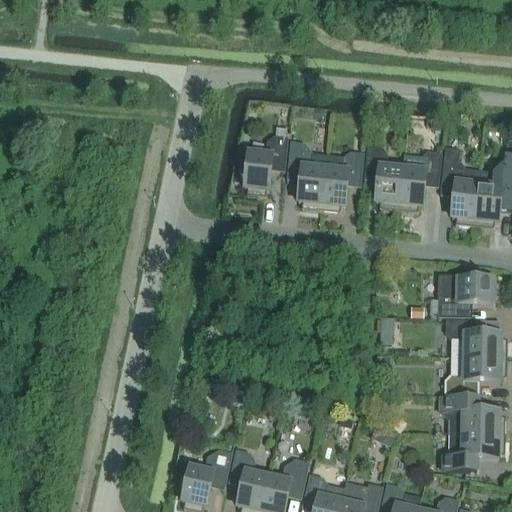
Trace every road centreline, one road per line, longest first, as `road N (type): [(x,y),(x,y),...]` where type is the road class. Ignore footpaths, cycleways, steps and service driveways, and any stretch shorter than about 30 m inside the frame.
road 1 (unclassified): [(162,226),(197,73),(511,101)]
road 2 (residential): [(511,262),(162,226)]
road 3 (unclassified): [(102,511),(162,226)]
